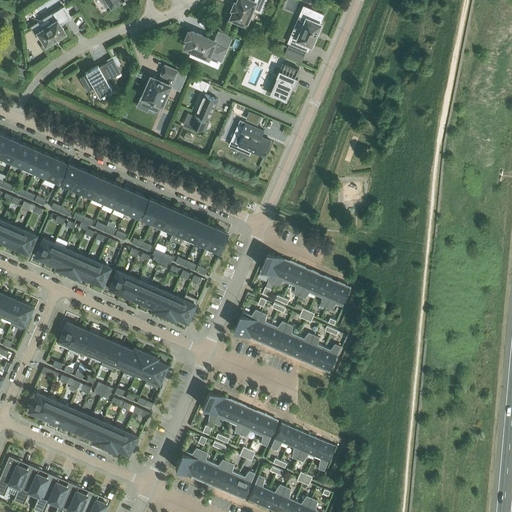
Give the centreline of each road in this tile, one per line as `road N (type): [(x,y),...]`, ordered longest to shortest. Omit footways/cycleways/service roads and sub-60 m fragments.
road 1 (residential): [(261,225),(11,117)]
road 2 (residential): [(355,0),(261,225)]
road 3 (residential): [(150,20),(56,61),(11,117)]
road 4 (residential): [(0,419),(149,486)]
road 5 (residential): [(56,289),(207,351)]
road 6 (residential): [(207,351),(149,486)]
road 7 (residential): [(56,289),(0,419)]
road 8 (residential): [(261,225),(207,351)]
